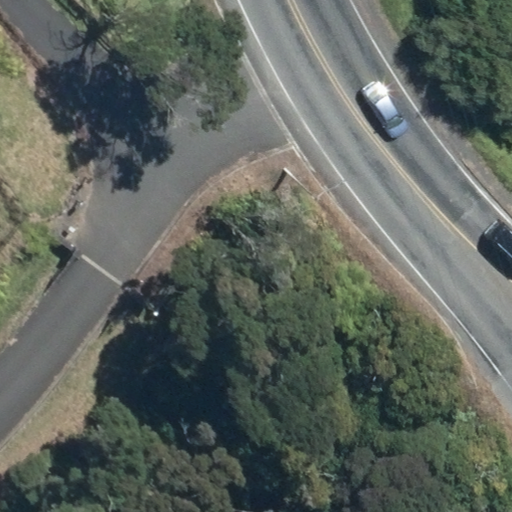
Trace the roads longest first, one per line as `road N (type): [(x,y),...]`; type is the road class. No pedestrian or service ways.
road 1 (unclassified): [(0,403),(67,319),(151,147),(318,63)]
road 2 (secondary): [(494,283),(400,178),(318,63)]
